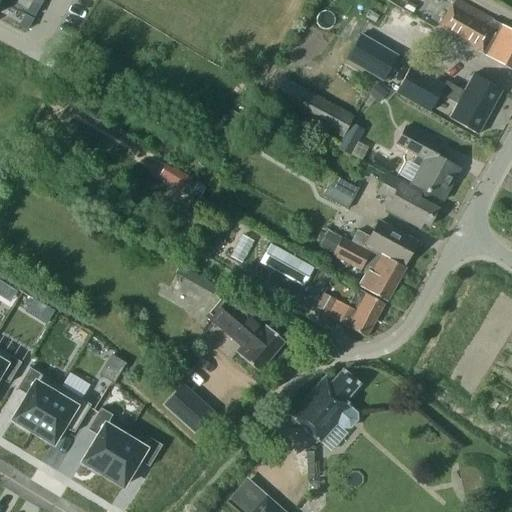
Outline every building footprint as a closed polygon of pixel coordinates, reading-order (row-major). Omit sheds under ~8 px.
[(474,50),(511,71),(511,32),(453,0),(438,26),(475,47),(474,50)] [(408,1),(404,8),(413,13),(417,6),(408,1)] [(34,16),(40,6),(33,2),(27,12),(34,16)] [(26,30),(32,19),(25,16),(19,26),(26,30)] [(360,35),(346,60),(384,81),(398,57),(360,35)] [(444,86),(410,67),(396,93),(429,112),(439,94),(455,103),(447,117),(477,134),(501,91),(471,74),(462,90),(446,81),(444,86)] [(354,116),(349,113),(283,76),(271,97),(342,137),(354,116)] [(377,85),(369,94),(378,102),(386,94),(377,85)] [(250,89),(246,96),(255,102),(259,94),(250,89)] [(277,131),(283,119),(268,111),(262,123),(277,131)] [(234,112),(227,124),(237,130),(244,118),(234,112)] [(442,202),(459,169),(436,157),(442,146),(405,127),(396,144),(416,155),(412,163),(419,168),(418,171),(419,172),(411,185),(442,202)] [(350,155),(360,138),(347,131),(337,148),(350,155)] [(328,187),(352,199),(357,189),(325,171),(319,182),(328,187)] [(422,223),(429,226),(438,209),(417,198),(420,193),(387,175),(378,190),(392,198),(386,209),(420,227),(422,223)] [(192,177),(183,194),(197,202),(207,186),(192,177)] [(328,187),(327,190),(322,197),(346,210),(352,199),(328,187)] [(383,253),(404,264),(416,243),(380,223),(371,239),(358,231),(352,242),(365,249),(367,244),(383,253)] [(334,253),(341,238),(327,231),(319,246),(334,253)] [(334,256),(362,271),(362,270),(371,253),(364,250),(344,239),(334,256)] [(270,244),(259,262),(303,287),(314,268),(270,244)] [(371,253),(362,270),(368,273),(369,270),(373,272),(382,255),(383,253),(367,244),(365,249),(364,250),(371,253)] [(406,269),(382,255),(373,272),(369,270),(368,273),(360,287),(388,303),(406,269)] [(208,285),(215,271),(188,257),(181,271),(208,285)] [(347,307),(337,301),(328,317),(367,339),(385,306),(357,291),(347,307)] [(329,314),(336,300),(323,293),(316,308),(329,314)] [(264,324),(263,326),(229,297),(210,320),(241,347),(236,353),(258,372),(284,342),(264,324)] [(0,350),(0,379),(8,384),(21,363),(0,350)] [(126,364),(111,355),(99,376),(114,385),(126,364)] [(27,395),(12,420),(32,432),(60,387),(29,368),(17,389),(27,395)] [(351,407),(345,402),(359,385),(342,370),(331,382),(325,377),(290,416),(320,442),(337,423),(343,428),(350,427),(356,420),(355,414),(350,408),(351,407)] [(60,387),(32,432),(53,444),(63,427),(73,433),(90,405),(60,387)] [(181,387),(165,405),(194,432),(210,414),(181,387)] [(98,436),(82,462),(102,474),(124,437),(125,438),(128,434),(108,422),(112,415),(100,409),(87,430),(98,436)] [(124,437),(102,474),(122,487),(138,461),(148,467),(161,446),(150,439),(144,449),(125,438),(124,437)] [(284,511),(266,496),(251,511),(284,511)]
